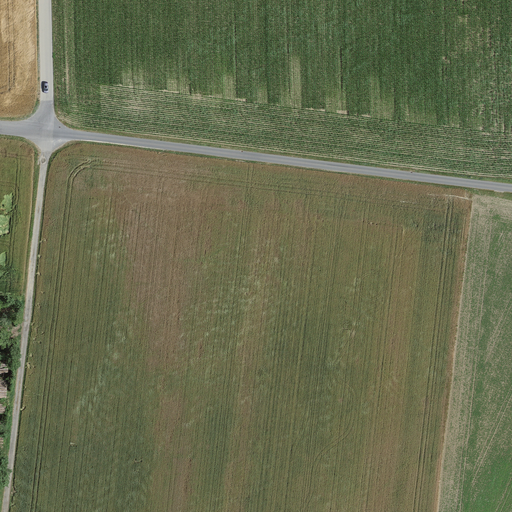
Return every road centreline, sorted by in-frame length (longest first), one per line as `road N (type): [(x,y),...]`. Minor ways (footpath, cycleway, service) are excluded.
road 1 (unclassified): [(48,132),(511,190)]
road 2 (track): [(48,132),(6,511)]
road 3 (residential): [(45,0),(48,132)]
